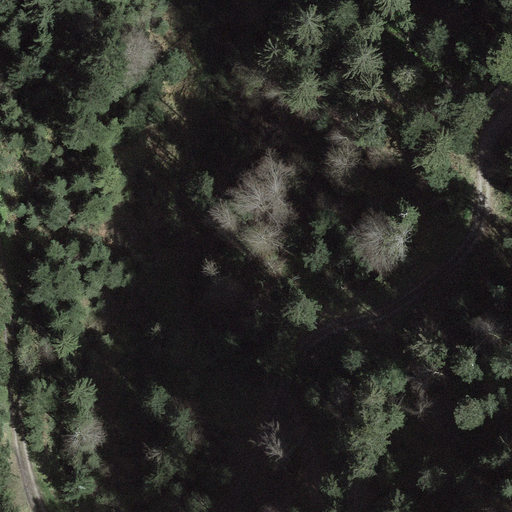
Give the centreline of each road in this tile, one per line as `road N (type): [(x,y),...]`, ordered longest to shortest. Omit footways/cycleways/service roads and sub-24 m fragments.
road 1 (track): [(511,114),(489,141),(476,230),(464,250),(404,302),(304,347),(242,487),(222,511)]
road 2 (track): [(41,511),(24,468),(0,249)]
